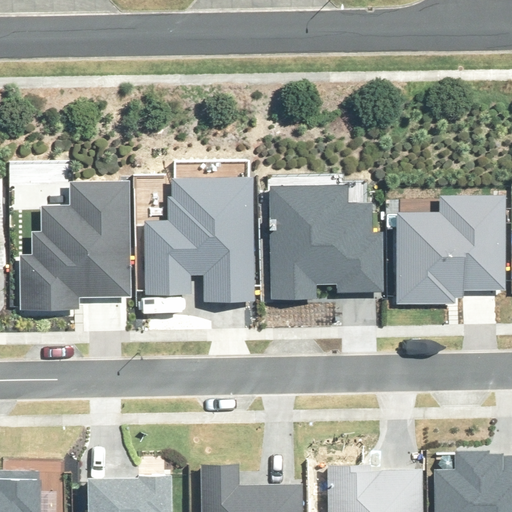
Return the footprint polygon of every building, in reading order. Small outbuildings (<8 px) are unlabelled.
[(171,222),(143,223),(145,295),(192,294),(192,274),(201,274),(202,302),(252,300),(249,177),(170,179),(171,222)] [(33,253),(20,253),(20,310),(81,309),(80,297),(129,297),(128,184),(71,184),(71,207),(42,207),(42,232),(33,232),(33,253)] [(351,184),(267,185),(269,300),(318,299),(318,284),(339,284),(339,291),(384,290),(383,230),(373,230),(372,201),(352,201),(351,184)] [(440,213),(399,213),(399,303),(454,303),(454,298),(464,298),(464,291),(506,291),(506,196),(440,196),(440,213)] [(454,469),(434,469),(434,511),(511,511),(511,455),(492,456),(492,451),(454,452),(454,469)] [(238,463),(201,464),(201,511),(303,511),(303,484),(238,485),(238,463)] [(371,465),(329,465),(328,511),(421,511),(422,471),(371,471),(371,465)] [(43,511),(43,466),(0,466),(0,511),(43,511)] [(139,478),(88,479),(88,511),(172,511),(172,473),(139,473),(139,478)]
